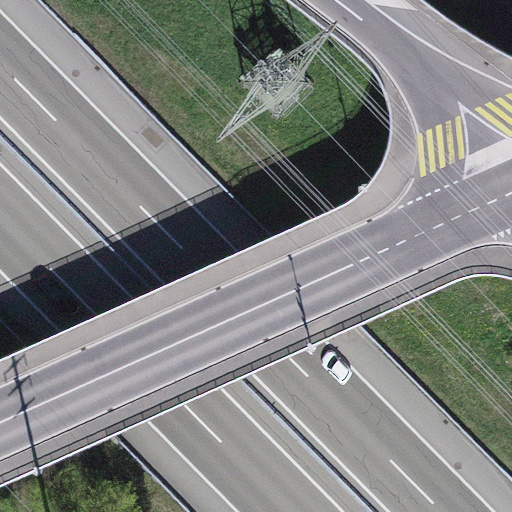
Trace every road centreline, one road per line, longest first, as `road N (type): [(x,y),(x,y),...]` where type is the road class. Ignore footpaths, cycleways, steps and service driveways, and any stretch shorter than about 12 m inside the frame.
road 1 (motorway): [(439,511),(0,66)]
road 2 (primary): [(0,425),(431,231)]
road 3 (motorway): [(0,219),(288,511)]
road 4 (motorway): [(431,231),(443,144),(426,69)]
